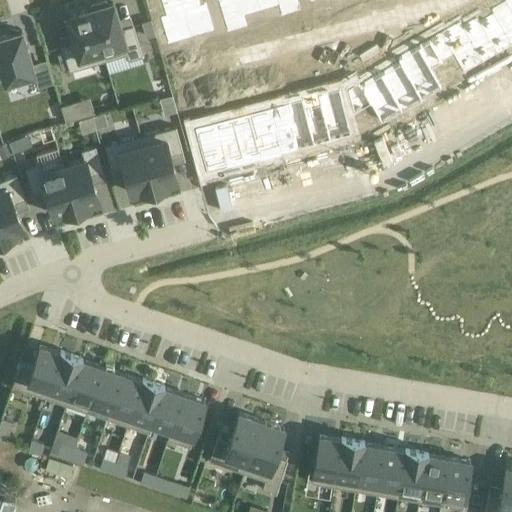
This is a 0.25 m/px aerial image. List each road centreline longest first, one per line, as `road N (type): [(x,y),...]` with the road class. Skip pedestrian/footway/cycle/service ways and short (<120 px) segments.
road 1 (residential): [(70,269),(97,304),(296,370),(511,407)]
road 2 (residential): [(511,110),(391,178),(202,231)]
road 3 (residential): [(70,269),(202,231)]
